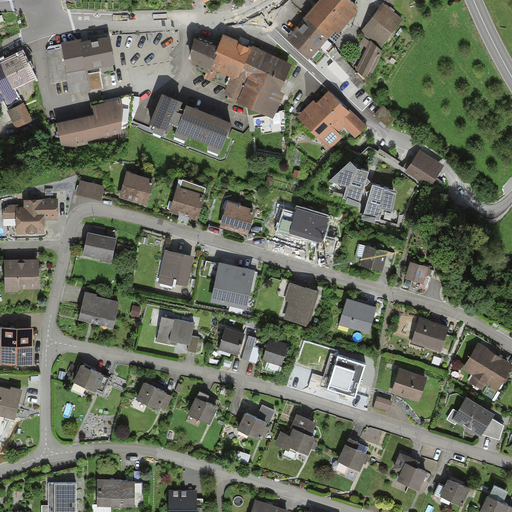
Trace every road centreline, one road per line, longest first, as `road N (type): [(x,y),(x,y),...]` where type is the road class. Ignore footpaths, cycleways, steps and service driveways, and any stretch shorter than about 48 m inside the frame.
road 1 (residential): [(46,341),(66,238),(73,219),(92,208),(391,291),(455,312),(511,344)]
road 2 (residential): [(511,465),(239,379),(46,341)]
road 3 (residential): [(47,455),(135,447),(356,511)]
road 4 (residential): [(253,12),(201,20),(58,19)]
